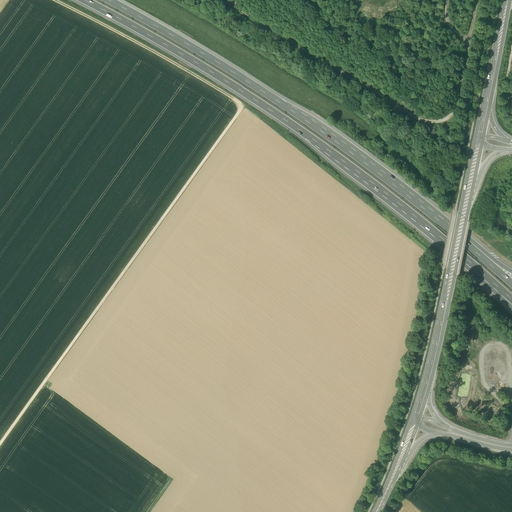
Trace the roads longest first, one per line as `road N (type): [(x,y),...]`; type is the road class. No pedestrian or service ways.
road 1 (track): [(0,442),(241,107),(53,0)]
road 2 (motorway): [(84,0),(324,147),(500,289)]
road 3 (motorway): [(476,249),(306,121),(109,0)]
road 4 (unknown): [(448,0),(467,52),(455,109),(437,120),(276,34)]
road 5 (secondary): [(425,386),(465,205)]
